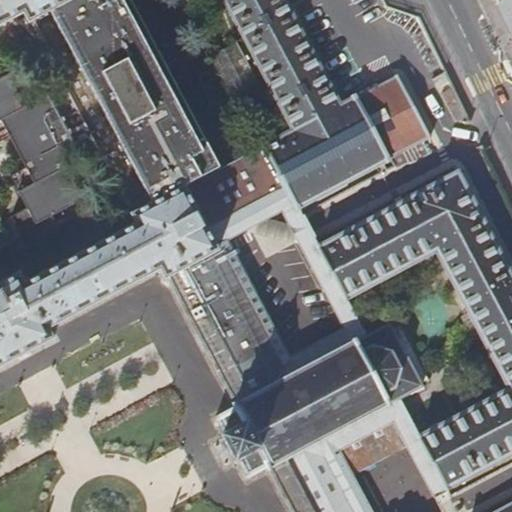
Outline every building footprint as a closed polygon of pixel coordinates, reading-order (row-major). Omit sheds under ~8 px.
[(67,0),(31,20),(65,84),(31,102),(14,71),(0,78),(0,140),(6,137),(22,167),(7,176),(24,209),(8,217),(25,249),(58,231),(50,216),(82,199),(65,167),(100,149),(132,214),(196,181),(220,168),(129,0),(67,0)] [(0,0),(0,25),(27,11),(31,20),(67,0),(0,0)] [(223,0),(292,129),(220,168),(196,181),(227,239),(281,208),(295,200),(298,206),(428,136),(398,74),(339,103),(286,0),(223,0)] [(511,0),(506,0),(500,4),(497,6),(502,16),(511,36),(511,0)] [(291,355),(300,371),(366,336),(346,297),(434,251),(507,387),(419,435),(399,396),(328,433),(352,474),(407,444),(434,495),(511,453),(511,274),(456,170),(318,244),(298,206),(295,200),(281,208),(344,327),(291,355)] [(0,361),(50,335),(46,328),(161,266),(164,272),(227,239),(196,181),(132,214),(138,224),(23,284),(18,274),(0,283),(0,361)] [(291,355),(227,239),(164,272),(236,406),(300,371),(291,355)] [(300,371),(236,406),(215,417),(217,421),(218,420),(224,432),(221,435),(222,437),(220,438),(225,449),(232,461),(234,461),(235,463),(239,461),(246,473),(245,474),(247,477),(268,466),(328,433),(399,396),(420,385),(388,324),(366,336),(300,371)] [(328,433),(268,466),(291,511),(372,511),(352,474),(328,433)] [(511,511),(511,503),(494,511),(511,511)]
